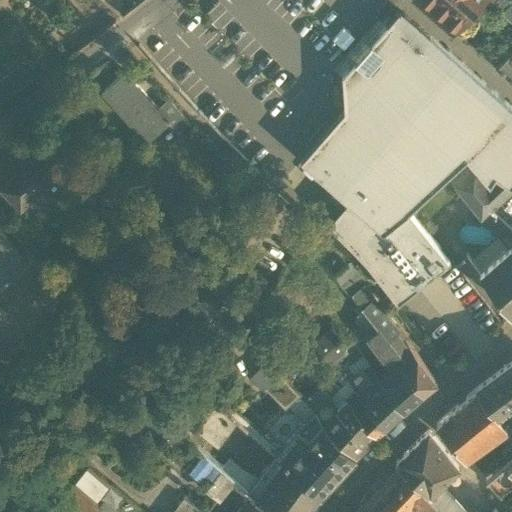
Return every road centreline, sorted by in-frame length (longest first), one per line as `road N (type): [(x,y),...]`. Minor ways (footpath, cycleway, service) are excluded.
road 1 (residential): [(511,337),(321,511)]
road 2 (residential): [(165,0),(0,130)]
road 3 (unclassified): [(511,94),(407,0)]
